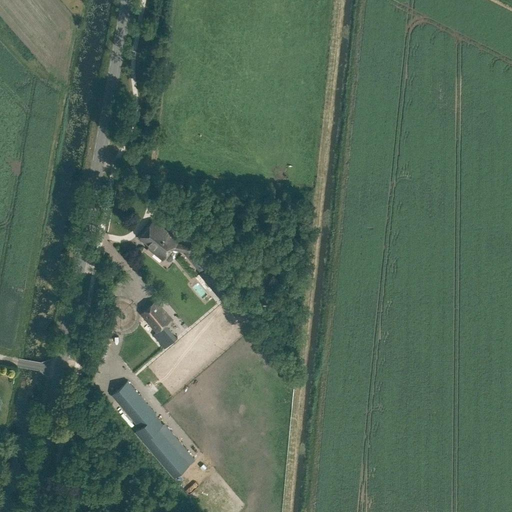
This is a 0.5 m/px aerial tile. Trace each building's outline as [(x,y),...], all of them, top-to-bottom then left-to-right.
[(152,222),(140,237),(150,245),(148,247),(163,259),(172,248),(176,243),(178,241),(163,229),(162,230),(152,222)] [(176,243),(172,248),(186,251),(185,252),(200,269),(207,264),(207,263),(192,246),(191,246),(176,243)] [(208,265),(200,272),(219,294),(227,288),(208,265)] [(244,291),(234,299),(255,324),(257,323),(265,316),(244,291)] [(141,313),(157,331),(152,335),(164,348),(177,337),(166,323),(171,319),(155,301),(141,313)] [(163,424),(126,381),(113,393),(141,426),(136,430),(175,476),(189,464),(158,428),(163,424)]
